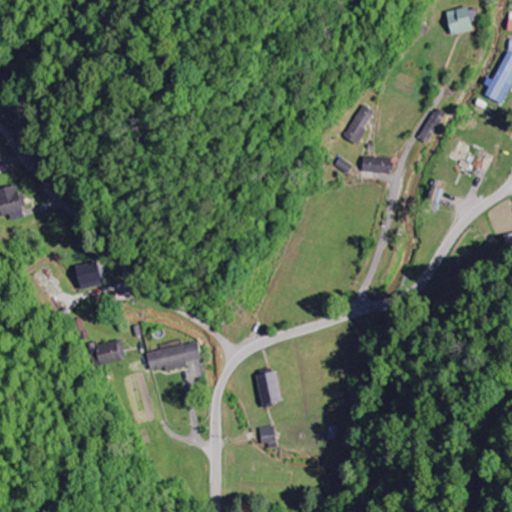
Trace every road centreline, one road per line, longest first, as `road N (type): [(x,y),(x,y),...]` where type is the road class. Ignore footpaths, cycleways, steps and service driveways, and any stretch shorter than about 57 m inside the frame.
road 1 (tertiary): [(215,511),(217,409),(234,365),(272,340),(402,298),(511,180)]
road 2 (residential): [(238,361),(208,328),(121,266),(0,126)]
road 3 (residential): [(353,315),(405,157),(436,103)]
road 4 (residential): [(439,258),(511,418)]
